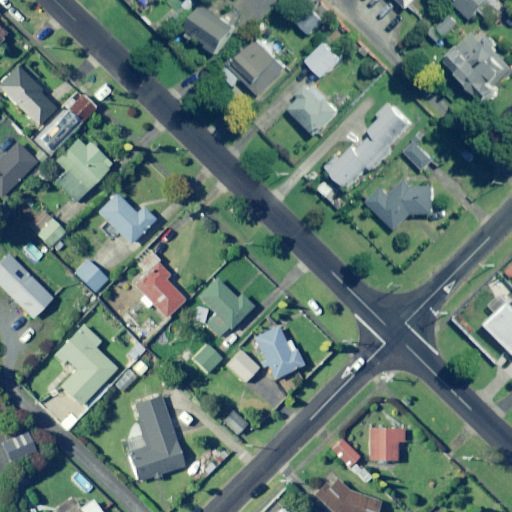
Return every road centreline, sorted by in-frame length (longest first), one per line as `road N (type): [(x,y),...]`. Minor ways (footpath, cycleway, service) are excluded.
road 1 (residential): [(55,0),(393,332)]
road 2 (residential): [(216,511),(393,332)]
road 3 (residential): [(393,332),(511,211)]
road 4 (residential): [(393,332),(511,446)]
